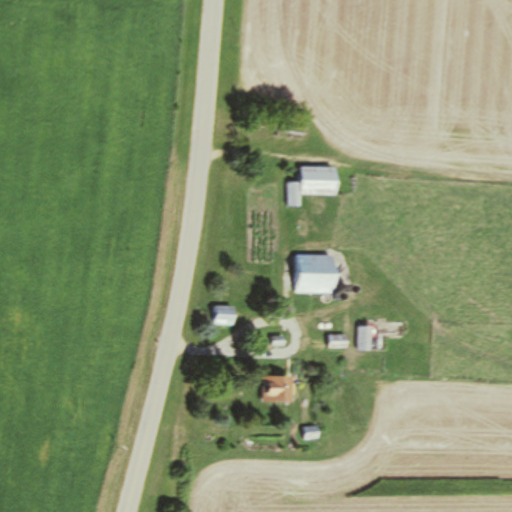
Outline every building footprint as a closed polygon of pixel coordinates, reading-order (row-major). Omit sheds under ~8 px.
[(300,167),(300,195),(337,195),(337,167),(300,167)] [(294,293),(336,293),(336,256),(295,256),(294,293)] [(233,326),(233,307),(214,307),(214,326),(233,326)] [(293,404),(293,378),(264,378),(264,404),(293,404)] [(304,441),(318,441),(318,428),(304,428),(304,441)]
